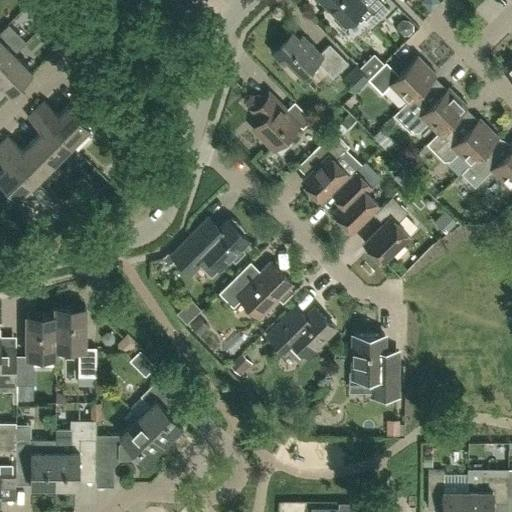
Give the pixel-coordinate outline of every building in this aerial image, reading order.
[(388,11),(377,0),(362,0),(360,3),(356,0),(318,0),(326,8),(345,27),(358,15),(371,28),(388,11)] [(63,41),(73,31),(57,16),(47,26),(63,41)] [(0,32),(0,41),(13,55),(25,43),(8,24),(0,32)] [(298,39),(291,32),(270,52),(278,61),(282,65),(286,61),(301,78),(317,63),(332,79),(347,64),(329,45),(319,54),(301,36),(298,39)] [(0,67),(13,55),(0,41),(0,67)] [(368,74),(383,60),(372,50),(358,65),(368,74)] [(13,55),(0,67),(0,87),(9,96),(31,73),(13,55)] [(407,105),(416,95),(435,75),(417,58),(399,76),(383,60),(368,74),(384,91),(389,86),(406,103),(407,105)] [(511,58),(502,69),(511,78),(511,58)] [(358,65),(356,62),(341,77),(353,89),(368,74),(358,65)] [(430,108),(449,89),(435,75),(416,95),(430,108)] [(430,108),(416,95),(407,105),(406,103),(393,116),(410,132),(419,131),(426,124),(436,135),(437,136),(448,125),(466,107),(449,89),(430,108)] [(283,109),(267,92),(260,98),(250,108),(261,119),(251,128),(267,145),(273,150),(299,125),(302,128),(311,119),(307,116),(299,124),(283,109)] [(70,147),(88,129),(95,133),(105,123),(92,109),(78,95),(56,116),(42,102),(34,110),(70,147)] [(299,124),(307,116),(292,100),(283,109),(299,124)] [(479,120),(466,107),(448,125),(461,138),(479,120)] [(52,165),(70,147),(34,110),(25,119),(39,133),(29,143),(52,165)] [(468,166),(486,149),(497,138),(479,120),(461,138),(448,125),(437,136),(436,135),(427,144),(443,160),(450,160),(456,154),(468,166)] [(321,161),(306,175),(301,181),(307,187),(319,200),(331,188),(346,173),(333,161),(349,146),(333,131),(327,136),(311,152),(321,161)] [(52,165),(29,143),(20,152),(6,138),(0,143),(0,147),(34,183),(52,165)] [(510,143),(497,138),(486,149),(499,162),(506,155),(503,150),(510,143)] [(499,162),(486,149),(468,166),(461,173),(475,187),(482,180),(491,171),(508,188),(511,183),(511,141),(510,143),(503,150),(506,155),(499,162)] [(346,173),(331,188),(334,191),(365,161),(349,146),(333,161),(346,173)] [(16,201),(34,183),(0,147),(0,164),(4,168),(0,171),(0,184),(8,192),(16,201)] [(321,161),(311,152),(297,166),(306,175),(321,161)] [(378,175),(365,161),(334,191),(331,194),(340,204),(332,212),(350,231),(377,205),(365,192),(377,179),(378,175)] [(137,185),(146,189),(148,183),(139,179),(137,185)] [(385,258),(408,236),(409,235),(397,222),(404,215),(406,213),(391,197),(373,214),(383,224),(363,244),(369,250),(381,262),(385,258)] [(172,253),(171,254),(175,258),(182,265),(189,272),(190,273),(191,272),(197,266),(199,264),(211,275),(219,267),(219,268),(223,264),(230,257),(234,261),(244,252),(240,247),(248,239),(241,233),(244,230),(239,223),(236,221),(231,218),(229,220),(227,219),(218,227),(208,217),(194,231),(182,243),(172,253)] [(251,260),(235,276),(245,286),(261,270),(251,260)] [(245,286),(235,276),(218,293),(233,307),(242,299),(260,317),(278,299),(282,303),(289,297),(293,292),(289,288),(292,284),(270,262),(261,270),(245,286)] [(78,348),(78,376),(95,376),(95,347),(85,347),(85,307),(55,306),(55,315),(55,348),(78,348)] [(297,306),(267,336),(285,354),(289,351),(300,362),(307,355),(309,357),(318,349),(315,346),(334,327),(319,312),(313,306),(305,313),(297,306)] [(55,356),(55,348),(55,315),(26,315),(26,352),(26,355),(14,355),(16,401),(32,401),(32,356),(55,356)] [(15,333),(0,333),(0,351),(14,352),(14,355),(26,355),(26,352),(15,352),(15,333)] [(348,393),(373,393),(373,396),(397,396),(397,367),(400,367),(400,364),(400,350),(383,349),(383,336),(352,336),(353,371),(348,371),(348,393)] [(156,362),(140,346),(129,357),(145,373),(156,362)] [(16,401),(14,355),(14,352),(0,351),(0,391),(12,391),(12,401),(16,401)] [(95,376),(78,376),(78,385),(95,385),(95,376)] [(136,416),(163,443),(181,425),(166,409),(176,399),(156,380),(139,397),(147,404),(136,416)] [(94,468),(95,434),(95,420),(101,420),(101,402),(96,402),(90,402),(89,420),(70,420),(70,428),(55,428),(55,439),(54,486),(57,486),(57,489),(59,492),(71,492),(74,489),(74,486),(78,486),(78,479),(78,468),(94,468)] [(145,462),(163,443),(136,416),(118,434),(95,434),(94,468),(110,468),(110,467),(113,463),(119,457),(132,457),(136,453),(145,462)] [(15,422),(15,420),(0,419),(0,485),(14,486),(14,483),(14,469),(15,422)] [(55,439),(31,439),(31,422),(15,422),(14,469),(30,469),(30,483),(30,486),(54,486),(55,439)] [(78,468),(78,479),(95,479),(95,485),(114,484),(113,463),(110,467),(110,468),(94,468),(78,468)] [(427,474),(427,486),(442,486),(442,491),(467,491),(467,471),(442,471),(442,468),(427,468),(427,474)] [(14,469),(14,483),(30,483),(30,469),(14,469)] [(507,476),(507,469),(467,469),(467,471),(467,491),(466,511),(491,511),(492,504),(507,504),(507,497),(507,476)] [(0,497),(14,498),(14,486),(0,485),(0,497)] [(442,486),(427,486),(427,506),(442,506),(442,491),(442,486)] [(466,511),(467,491),(442,491),(442,506),(441,511),(466,511)] [(492,504),(491,511),(511,511),(511,497),(507,497),(507,504),(492,504)] [(337,500),(337,509),(337,511),(357,511),(358,509),(358,500),(337,500)]
